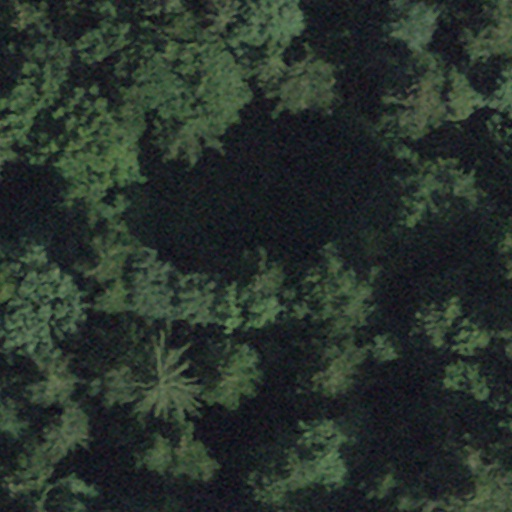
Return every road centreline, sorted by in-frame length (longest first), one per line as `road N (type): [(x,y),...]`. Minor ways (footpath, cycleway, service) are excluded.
road 1 (track): [(0,446),(213,511)]
road 2 (track): [(0,175),(33,180),(57,207),(39,235),(0,246)]
